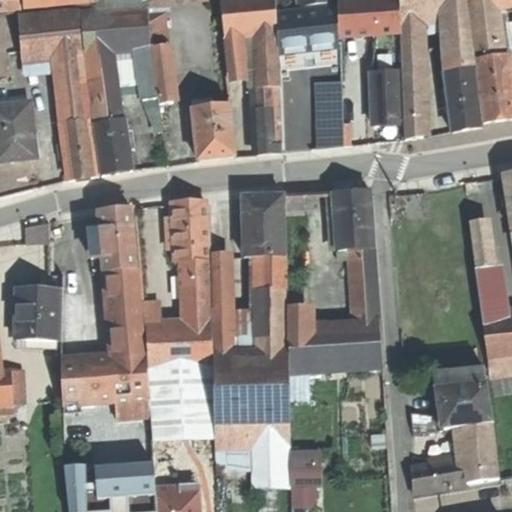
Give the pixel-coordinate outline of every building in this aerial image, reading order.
[(0,0),(0,13),(19,12),(18,0),(0,0)] [(24,0),(26,9),(51,7),(53,9),(94,5),(93,0),(24,0)] [(96,0),(97,13),(146,9),(146,2),(144,2),(141,2),(140,0),(96,0)] [(275,0),(220,0),(220,2),(225,40),(237,39),(260,37),(277,36),(276,16),(275,0)] [(399,0),(337,0),(338,9),(339,39),(375,37),(399,36),(401,36),(401,23),(399,0)] [(467,0),(399,0),(401,23),(417,19),(450,13),(467,10),(469,9),(468,2),(467,0)] [(491,0),(479,0),(468,2),(469,9),(477,69),(500,66),(491,0)] [(220,2),(146,9),(151,52),(165,51),(197,48),(223,45),(225,45),(225,40),(220,2)] [(97,13),(81,14),(85,56),(107,55),(136,53),(151,52),(146,9),(97,13)] [(338,9),(276,16),(277,36),(278,52),(286,51),(320,47),(339,45),(339,39),(338,9)] [(467,10),(450,13),(448,50),(452,73),(473,69),(467,10)] [(79,12),(18,17),(21,60),(57,57),(82,54),(83,54),(79,12)] [(417,19),(401,23),(401,36),(404,64),(419,63),(417,19)] [(277,36),(260,37),(261,90),(276,90),(279,90),(278,65),(278,52),(277,36)] [(399,36),(375,37),(372,73),(400,74),(399,36)] [(237,39),(225,40),(225,45),(229,78),(239,75),(237,39)] [(223,45),(197,48),(202,105),(229,102),(223,45)] [(339,45),(320,47),(322,97),(332,97),(343,97),(342,45),(339,45)] [(165,51),(151,52),(159,101),(159,107),(173,106),(165,51)] [(278,52),(278,65),(287,65),(286,51),(278,52)] [(151,52),(136,53),(144,103),(159,101),(151,52)] [(82,54),(57,57),(65,124),(89,121),(82,54)] [(107,55),(85,56),(102,178),(120,175),(132,173),(124,120),(122,120),(119,100),(115,101),(107,55)] [(419,63),(404,64),(405,103),(420,102),(419,63)] [(500,66),(477,69),(484,123),(504,120),(511,118),(511,72),(511,65),(500,66)] [(452,73),(444,74),(452,134),(466,131),(482,128),(473,69),(452,73)] [(400,74),(372,73),(374,127),(386,127),(401,126),(400,74)] [(261,90),(254,90),(257,159),(267,158),(282,156),(282,147),(279,147),(276,90),(261,90)] [(343,97),(332,97),(333,127),(343,127),(343,97)] [(420,102),(405,103),(406,142),(421,139),(420,102)] [(30,105),(0,107),(0,163),(19,161),(33,160),(30,131),(33,130),(30,105)] [(230,109),(194,113),(200,165),(218,163),(237,161),(230,109)] [(65,124),(60,125),(68,183),(83,181),(97,179),(89,121),(65,124)] [(333,127),(333,150),(344,149),(343,127),(333,127)] [(351,194),(333,195),(337,253),(350,252),(374,250),(370,193),(351,194)] [(303,196),(286,196),(287,214),(303,214),(303,196)] [(262,199),(244,199),(243,259),(259,259),(284,260),(284,199),(262,199)] [(192,204),(172,205),(173,222),(174,250),(175,265),(181,264),(208,262),(206,204),(192,204)] [(114,214),(99,216),(100,231),(101,237),(104,260),(105,275),(115,274),(138,272),(132,213),(114,214)] [(485,221),(470,223),(477,269),(491,267),(485,221)] [(173,222),(165,222),(166,250),(174,250),(173,222)] [(47,226),(26,230),(26,246),(47,245),(47,226)] [(60,231),(54,232),(55,239),(62,237),(60,231)] [(90,232),(89,232),(92,261),(104,260),(101,237),(91,238),(90,232)] [(374,250),(350,252),(354,329),(379,327),(374,250)] [(225,256),(213,256),(214,310),(226,310),(225,256)] [(284,260),(259,259),(260,359),(285,357),(284,260)] [(208,262),(181,264),(185,309),(191,309),(193,328),(212,327),(212,313),(210,313),(208,262)] [(491,267),(477,269),(483,316),(502,314),(496,266),(491,267)] [(138,272),(115,274),(118,300),(108,301),(112,363),(146,361),(138,272)] [(115,274),(105,275),(108,301),(118,300),(115,274)] [(35,292),(17,291),(16,341),(58,343),(59,293),(35,292)] [(304,308),(288,309),(288,332),(290,332),(305,332),(304,308)] [(214,310),(213,310),(214,357),(228,359),(226,310),(214,310)] [(511,312),(502,314),(483,316),(488,365),(511,361),(511,312)] [(193,328),(146,330),(149,372),(213,369),(212,327),(193,328)] [(354,329),(305,332),(307,373),(382,368),(379,327),(354,329)] [(305,332),(290,332),(292,374),(307,373),(305,332)] [(260,359),(214,362),(218,425),(255,424),(287,404),(285,357),(260,359)] [(146,361),(112,363),(116,406),(151,403),(148,372),(146,361)] [(96,407),(116,406),(112,363),(92,365),(96,407)] [(63,410),(96,407),(92,365),(61,367),(63,410)] [(149,372),(148,372),(151,403),(152,419),(153,430),(214,426),(213,369),(149,372)] [(485,369),(434,373),(437,403),(439,431),(493,424),(485,369)] [(0,373),(0,408),(15,407),(35,405),(32,371),(0,373)] [(151,403),(116,406),(118,422),(152,419),(151,403)] [(287,404),(255,424),(253,491),(290,488),(289,450),(287,404)] [(15,407),(0,408),(0,420),(16,419),(15,407)] [(492,426),(466,429),(470,459),(464,460),(466,485),(499,480),(492,426)] [(321,450),(289,450),(290,488),(291,505),(315,505),(314,487),(321,488),(321,450)] [(464,460),(411,470),(412,484),(413,494),(466,485),(464,460)] [(153,461),(95,465),(97,496),(155,492),(153,461)] [(84,464),(65,465),(69,511),(86,510),(84,464)]
